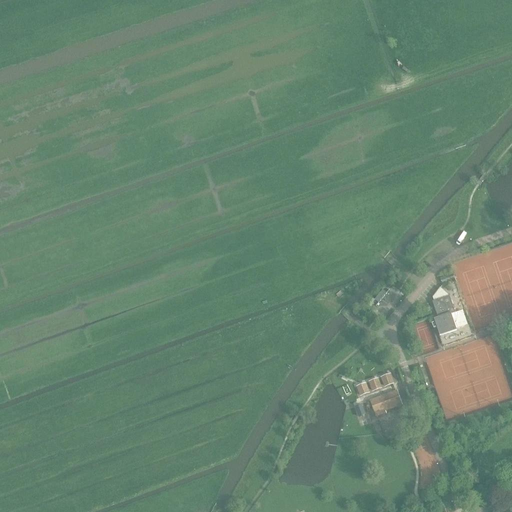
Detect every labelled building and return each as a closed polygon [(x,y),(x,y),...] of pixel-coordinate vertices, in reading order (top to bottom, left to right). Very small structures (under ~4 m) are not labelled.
[(443,285),(455,281),(453,275),(441,279),(443,285)] [(435,301),(433,302),(439,318),(434,320),(440,336),(458,330),(452,314),(456,313),(450,296),(449,296),(441,289),(434,298),(435,301)] [(387,387),(392,385),(389,376),(383,378),(387,387)] [(374,392),(380,390),(377,380),(371,382),(374,392)] [(362,396),(368,394),(364,385),(359,387),(362,396)] [(395,393),(371,402),(373,407),(376,415),(402,406),(397,392),(395,393)] [(361,406),(355,408),(359,418),(366,415),(362,405),(361,406)]
